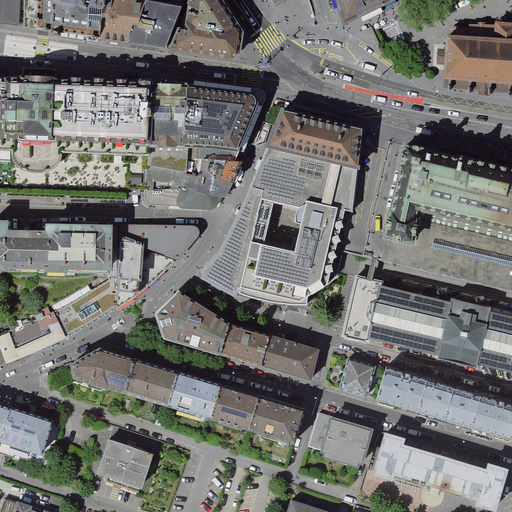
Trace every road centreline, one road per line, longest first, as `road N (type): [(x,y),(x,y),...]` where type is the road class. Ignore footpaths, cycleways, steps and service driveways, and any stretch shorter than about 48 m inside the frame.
road 1 (residential): [(511,452),(101,330),(4,377)]
road 2 (residential): [(4,377),(356,498)]
road 3 (residential): [(511,386),(231,308),(180,273)]
road 4 (primary): [(0,42),(319,80)]
road 5 (residential): [(407,109),(391,74),(334,31),(320,0)]
road 6 (residential): [(126,511),(0,473)]
